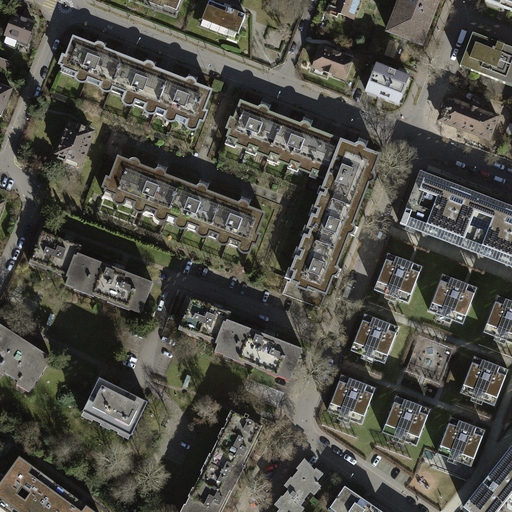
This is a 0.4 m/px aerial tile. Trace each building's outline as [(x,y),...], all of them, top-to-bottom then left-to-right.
[(177,10),(180,0),(135,0),(167,12),(169,7),(177,10)] [(352,18),(358,0),(331,0),(328,10),(329,10),(328,14),(335,17),(337,13),(352,18)] [(419,44),(435,0),(399,0),(387,32),(419,44)] [(511,0),(485,0),(485,1),(511,11),(511,0)] [(208,4),(200,25),(228,36),(230,31),(238,34),(245,15),(213,2),(212,5),(208,4)] [(13,15),(5,35),(18,40),(17,43),(27,47),(32,35),(30,34),(34,23),(13,15)] [(511,48),(473,34),(463,62),(472,66),(471,70),(506,83),(508,79),(511,80),(511,48)] [(63,66),(62,67),(77,73),(76,77),(77,80),(79,82),(84,82),(86,81),(88,78),(101,83),(100,86),(101,89),(104,92),(108,92),(110,91),(112,87),(123,57),(104,50),(103,47),(103,46),(101,44),(99,44),(96,45),(95,46),(74,38),(66,58),(63,56),(59,64),(63,66)] [(397,43),(388,40),(382,55),(392,58),(397,43)] [(344,79),(352,58),(321,46),(313,67),(315,68),(314,72),(322,75),(323,71),(344,79)] [(123,57),(112,87),(126,92),(123,100),(124,103),(127,105),(131,106),(134,104),(135,100),(147,104),(145,108),(146,111),(149,113),(152,114),(155,113),(157,108),(170,75),(153,69),(153,67),(152,65),(150,64),(148,63),(146,64),(145,65),(123,57)] [(0,60),(0,67),(7,71),(10,64),(0,60)] [(397,105),(408,76),(375,63),(364,93),(397,105)] [(170,75),(157,108),(166,112),(165,116),(166,119),(169,121),(172,121),(176,120),(187,124),(188,127),(190,129),(194,130),(197,128),(200,120),(203,122),(207,112),(204,111),(211,91),(195,85),(195,82),(194,81),(192,79),(190,79),(188,80),(186,81),(170,75)] [(0,85),(0,115),(1,116),(11,89),(0,85)] [(439,127),(493,141),(500,116),(446,102),(439,127)] [(271,152),(284,119),(268,114),(267,111),(266,109),(264,108),(262,108),(260,108),(258,110),(241,103),(234,120),(231,119),(227,129),(230,130),(227,136),(237,140),(236,144),(247,149),(249,144),(258,148),(256,152),(269,157),(271,152)] [(312,169),(326,135),(309,129),(309,127),(308,125),(307,124),(304,124),(302,124),(300,126),(284,119),(271,152),(279,156),(278,160),(290,164),(291,160),(300,164),(298,168),(311,173),(312,169)] [(92,132),(69,123),(57,153),(59,154),(57,158),(65,161),(66,157),(81,162),(92,132)] [(326,135),(312,169),(318,172),(317,176),(326,179),(323,188),(327,190),(325,196),(357,209),(368,182),(370,182),(372,181),(374,179),(374,177),(373,174),(372,173),(378,156),(364,150),(364,148),(363,146),(361,145),(359,145),(357,145),(355,147),(326,135)] [(124,204),(126,199),(136,202),(134,207),(135,210),(138,212),(142,212),(145,211),(146,206),(157,211),(156,215),(157,218),(160,220),(163,221),(166,219),(168,214),(180,182),(164,176),(164,173),(163,172),(161,170),(159,170),(157,171),(156,172),(139,166),(138,164),(137,162),(135,160),(133,160),(131,161),(130,162),(118,158),(109,179),(107,178),(103,187),(106,188),(105,191),(116,194),(113,200),(115,202),(117,204),(121,205),(124,204)] [(511,263),(511,207),(445,182),(420,172),(399,224),(415,230),(417,227),(511,263)] [(180,182),(168,214),(177,218),(176,222),(176,226),(179,228),(183,228),(186,227),(188,222),(199,227),(197,231),(199,234),(201,236),(204,236),(208,235),(222,198),(206,191),(206,189),(205,188),(203,186),(201,186),(199,187),(197,188),(180,182)] [(352,224),(357,209),(325,196),(320,195),(316,207),(319,209),(316,218),(312,216),(308,228),(311,229),(308,238),(342,250),(348,234),(351,234),(352,233),(353,231),(353,229),(353,226),(352,224)] [(222,198),(208,235),(217,239),(218,242),(221,244),(225,244),(228,243),(230,238),(241,243),(239,247),(240,250),(243,252),(246,253),(249,251),(252,243),(255,244),(259,235),(256,234),(264,214),(247,208),(247,205),(246,204),(244,202),(242,202),(240,203),(239,204),(222,198)] [(80,246),(41,231),(30,258),(70,274),(78,253),(80,246)] [(336,266),(342,250),(308,238),(304,237),(300,249),(304,251),(300,259),(296,258),(292,270),(296,271),(292,281),(299,283),(297,286),(307,290),(308,287),(326,294),(332,276),(335,275),(336,274),(337,273),(338,271),(337,268),(336,266)] [(142,311),(153,283),(102,263),(100,267),(91,263),(93,259),(78,253),(70,274),(67,282),(142,311)] [(420,267),(386,254),(372,290),(406,303),(420,267)] [(475,288),(441,275),(427,311),(461,324),(475,288)] [(511,302),(496,296),(482,332),(511,343),(511,302)] [(230,312),(191,297),(180,324),(220,340),(228,319),(230,312)] [(397,327),(363,314),(349,350),(383,363),(397,327)] [(292,377),(303,348),(252,329),(250,333),(241,329),(242,325),(228,319),(220,340),(216,348),(292,377)] [(53,358),(1,324),(0,324),(0,367),(32,389),(53,358)] [(507,370),(472,356),(458,392),(492,406),(507,370)] [(373,388),(340,375),(326,411),(359,424),(373,388)] [(99,378),(83,411),(131,435),(148,401),(128,392),(132,384),(122,379),(118,388),(99,378)] [(428,409),(394,396),(380,432),(414,445),(428,409)] [(208,463),(238,478),(245,466),(242,464),(262,426),(247,418),(249,415),(245,413),(244,417),(235,412),(208,463)] [(485,430),(451,417),(437,453),(471,466),(485,430)] [(511,451),(493,475),(490,472),(463,506),(470,511),(497,511),(506,502),(511,506),(511,451)] [(38,511),(58,486),(17,456),(0,479),(0,508),(5,511),(38,511)] [(321,476),(314,470),(304,458),(296,469),(285,493),(278,507),(284,511),(300,511),(304,507),(301,505),(311,491),(314,494),(321,485),(317,481),(321,476)] [(238,478),(208,463),(184,511),(218,511),(229,490),(232,491),(238,478)] [(382,511),(345,485),(329,507),(335,511),(382,511)] [(93,511),(58,486),(38,511),(93,511)]
